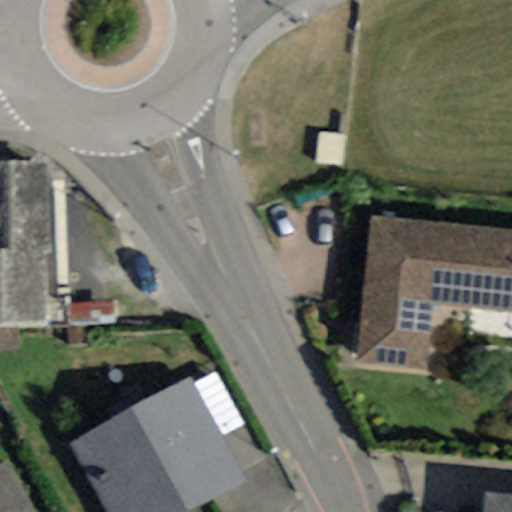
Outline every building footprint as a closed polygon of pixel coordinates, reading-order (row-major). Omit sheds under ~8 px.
[(0,326),(46,325),(44,254),(50,253),(43,163),(0,164),(0,326)] [(511,231),(370,217),(355,362),(426,371),(432,305),(511,312),(511,231)] [(220,439),(246,426),(218,372),(192,385),(220,439)] [(69,444),(106,511),(189,511),(244,481),(220,439),(192,385),(189,379),(69,444)] [(0,468),(0,511),(33,511),(7,464),(0,468)] [(511,511),(511,496),(485,494),(482,511),(511,511)]
